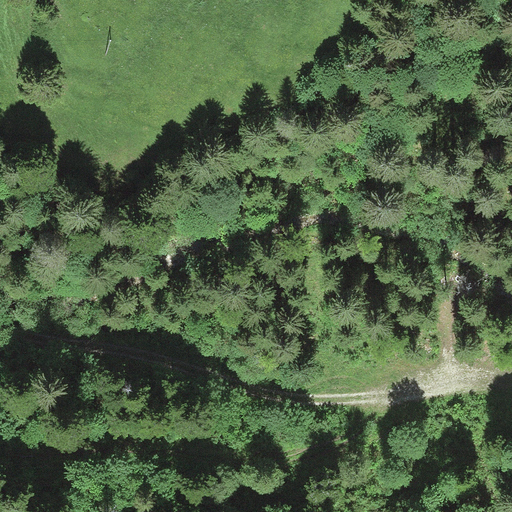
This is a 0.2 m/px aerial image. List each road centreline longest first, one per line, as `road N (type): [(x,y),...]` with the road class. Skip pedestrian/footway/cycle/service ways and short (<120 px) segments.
road 1 (track): [(0,326),(308,400),(511,388)]
road 2 (track): [(382,399),(338,442),(259,463),(0,463)]
